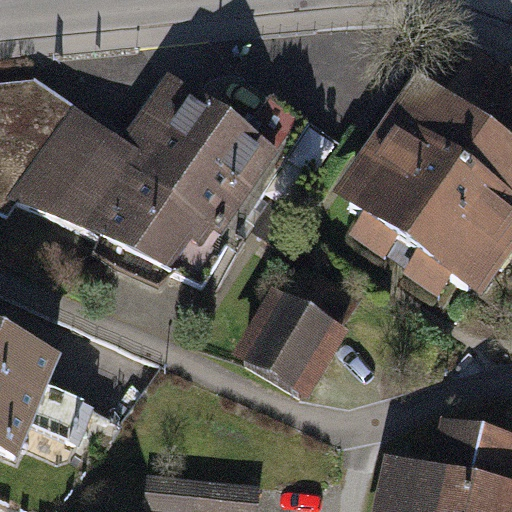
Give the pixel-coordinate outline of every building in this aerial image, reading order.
[(414,81),(391,115),(511,198),(511,72),(476,47),(440,99),(414,81)] [(0,213),(189,289),(288,156),(165,76),(113,144),(41,88),(0,89),(0,213)] [(511,198),(391,115),(333,198),(480,300),(511,254),(511,198)] [(348,333),(270,292),(233,361),(310,403),(348,333)] [(61,368),(0,343),(0,459),(22,468),(61,368)] [(438,471),(401,462),(389,511),(511,511),(511,443),(448,428),(438,471)] [(260,511),(262,491),(149,479),(145,511),(260,511)]
